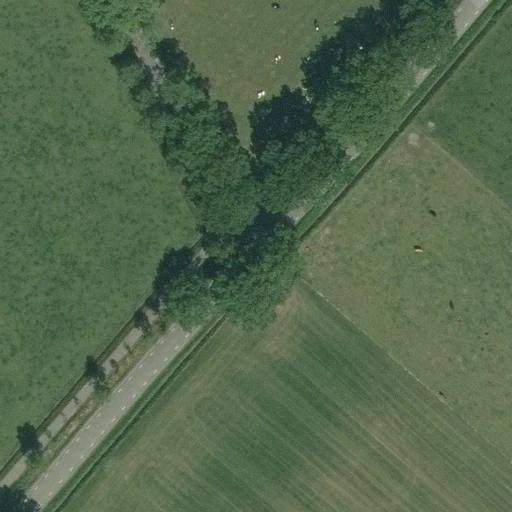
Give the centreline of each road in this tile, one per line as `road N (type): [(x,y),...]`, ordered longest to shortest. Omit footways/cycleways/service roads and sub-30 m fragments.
road 1 (tertiary): [(251,258),(475,0)]
road 2 (tertiary): [(28,511),(251,258)]
road 3 (unclassified): [(251,258),(121,0)]
